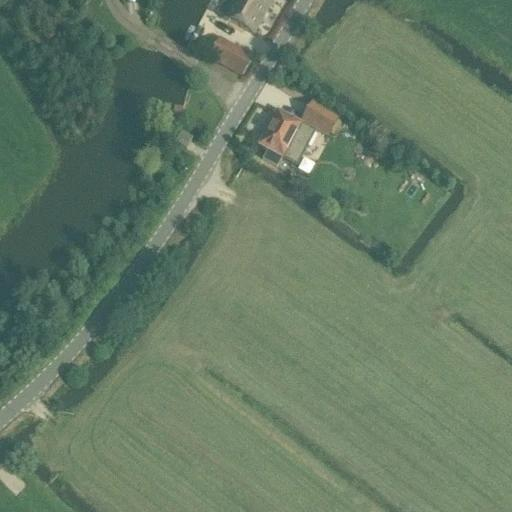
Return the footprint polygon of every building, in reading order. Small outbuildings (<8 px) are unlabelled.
[(253,37),(274,0),(234,0),(223,20),(253,37)] [(239,78),(250,59),(220,41),(208,60),(239,78)] [(328,137),(339,119),(313,104),(302,122),(328,137)] [(276,116),(260,146),(269,151),(268,152),(264,161),(263,162),(276,170),(277,168),(282,159),(283,158),(297,166),(314,133),(277,114),(276,116)] [(186,151),(191,144),(182,137),(176,144),(186,151)]
